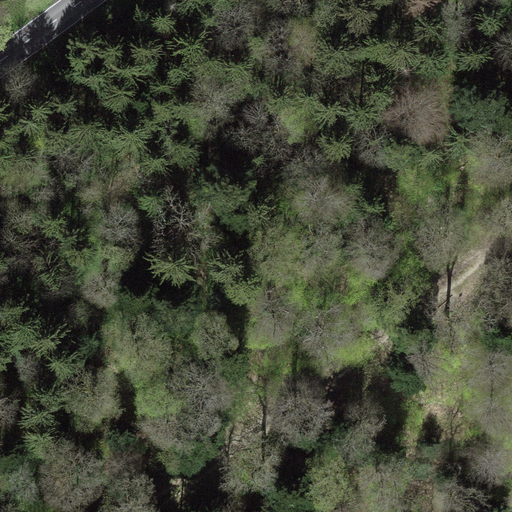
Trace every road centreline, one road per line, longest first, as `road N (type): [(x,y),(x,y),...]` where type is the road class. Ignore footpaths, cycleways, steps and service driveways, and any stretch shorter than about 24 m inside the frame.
road 1 (track): [(384,336),(304,403),(139,511)]
road 2 (track): [(511,233),(384,336)]
